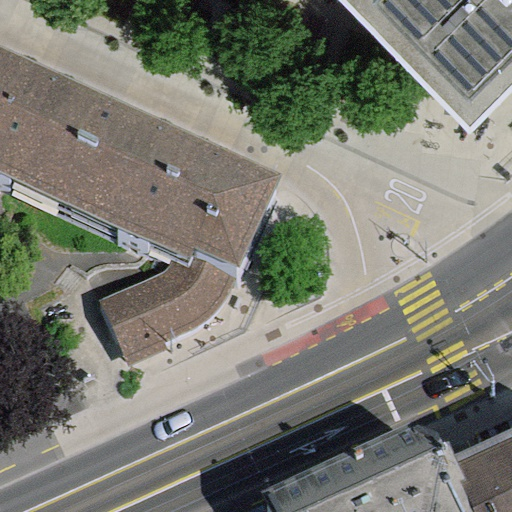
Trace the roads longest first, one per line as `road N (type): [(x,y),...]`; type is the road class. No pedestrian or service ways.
road 1 (secondary): [(371,334),(0,504)]
road 2 (residential): [(322,164),(0,17)]
road 3 (secondary): [(157,511),(456,373)]
road 4 (residential): [(511,242),(460,230),(322,164)]
road 5 (residential): [(322,164),(355,206),(372,255),(371,334)]
road 6 (secondary): [(511,249),(371,334)]
